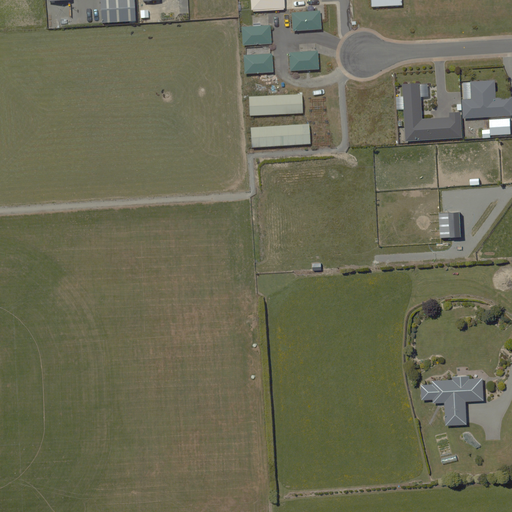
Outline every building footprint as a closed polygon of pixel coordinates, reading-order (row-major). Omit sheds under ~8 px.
[(134,0),(99,0),(100,23),(135,22),(134,0)] [(311,7),(285,9),(286,28),(312,26),(311,7)] [(265,19),(234,21),(236,43),(267,41),(265,19)] [(308,44),(280,46),(281,66),(310,64),(308,44)] [(264,46),(238,48),(240,67),(265,65),(264,46)] [(461,111),(462,120),(489,117),(490,128),(482,129),(483,137),(511,135),(511,114),(511,96),(497,97),(496,80),(460,83),(461,103),(457,104),(458,112),(461,111)] [(458,112),(457,104),(451,104),(452,118),(424,121),(422,101),(429,100),(428,82),(404,83),(405,95),(396,96),(398,110),(403,110),(406,142),(463,137),(462,120),(461,111),(458,112)] [(260,127),(255,127),(255,135),(260,135),(261,150),(292,148),(290,103),(253,105),(254,112),(259,112),(260,127)] [(431,384),(420,385),(421,399),(433,399),(433,403),(445,403),(446,426),(468,425),(467,402),(486,401),(485,378),(430,380),(431,384)]
